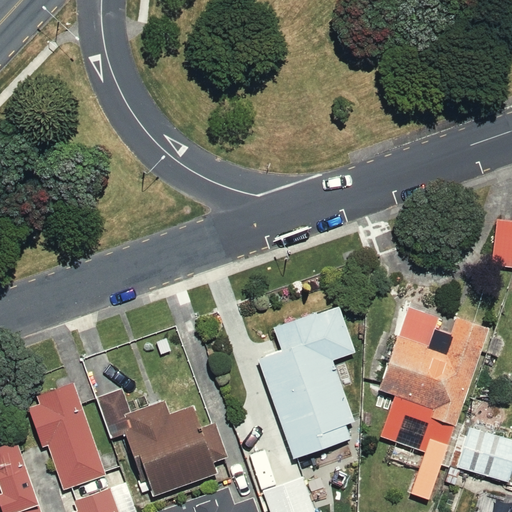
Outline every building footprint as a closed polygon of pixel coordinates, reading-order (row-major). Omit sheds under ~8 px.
[(511,249),(511,215),(488,214),(484,268),(510,270),(511,249)] [(449,315),(396,300),(373,381),(401,389),(388,433),(415,441),(399,495),(433,504),(458,419),(488,314),(452,303),(449,315)] [(285,353),(261,362),(297,460),(352,440),(347,426),(356,423),(333,361),(355,353),(338,307),(277,330),(285,353)] [(42,448),(49,446),(64,489),(106,475),(74,383),(37,395),(40,404),(29,408),(42,448)] [(123,388),(95,398),(110,439),(125,434),(142,481),(148,479),(154,496),(216,473),(213,463),(229,457),(216,422),(202,427),(194,404),(172,412),(167,398),(131,411),(123,388)] [(511,439),(470,427),(458,467),(508,482),(511,470),(511,439)] [(42,511),(18,441),(0,446),(0,511),(42,511)] [(315,511),(303,478),(263,492),(269,511),(315,511)] [(260,511),(255,497),(236,503),(229,486),(156,511),(155,511),(260,511)] [(119,511),(110,487),(73,500),(77,511),(74,511),(119,511)]
